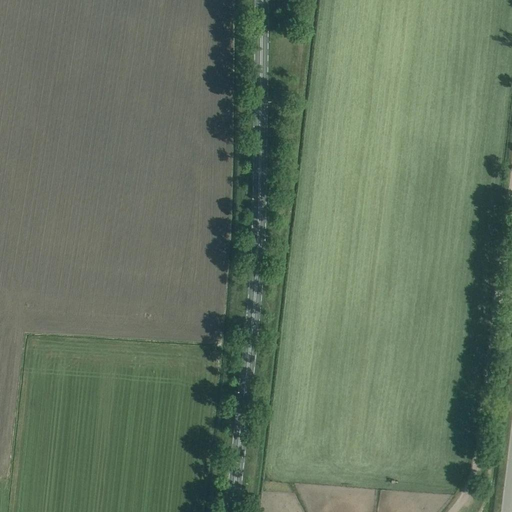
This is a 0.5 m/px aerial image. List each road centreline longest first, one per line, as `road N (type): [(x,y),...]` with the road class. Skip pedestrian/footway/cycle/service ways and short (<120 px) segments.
road 1 (primary): [(231,511),(253,327),(263,0)]
road 2 (track): [(511,188),(476,471),(453,511)]
